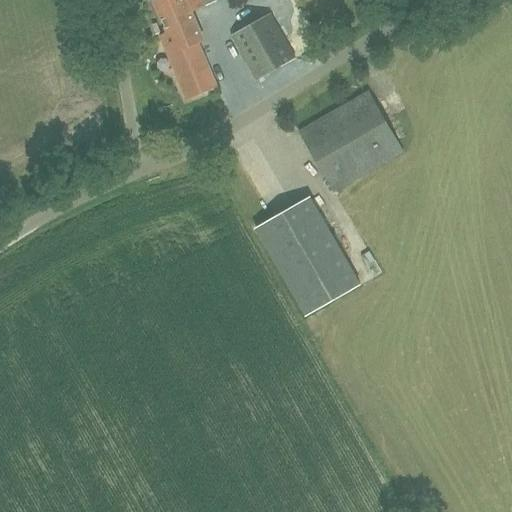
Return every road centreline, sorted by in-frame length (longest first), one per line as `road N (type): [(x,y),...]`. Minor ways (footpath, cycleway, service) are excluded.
road 1 (unclassified): [(138,170),(193,149),(437,0)]
road 2 (unclassified): [(138,170),(107,0)]
road 3 (unclassified): [(0,246),(138,170)]
